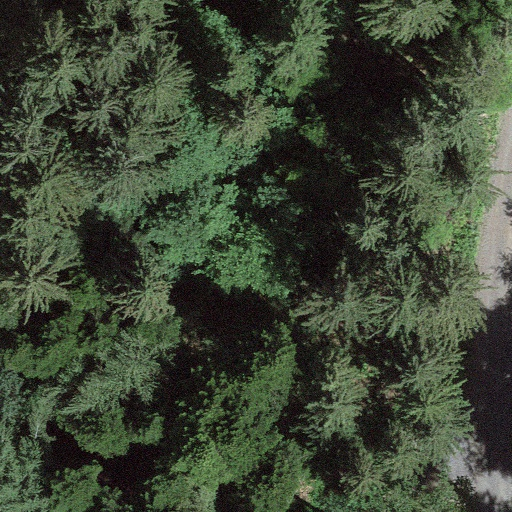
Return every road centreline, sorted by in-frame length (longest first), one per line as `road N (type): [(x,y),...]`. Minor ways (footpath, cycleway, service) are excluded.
road 1 (track): [(511,263),(484,368),(428,456),(362,511)]
road 2 (track): [(487,511),(484,368)]
